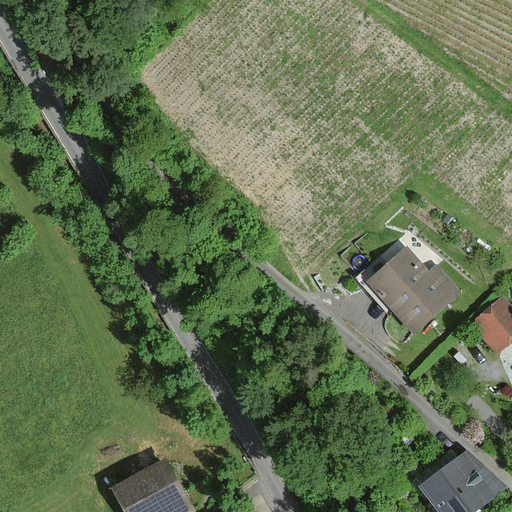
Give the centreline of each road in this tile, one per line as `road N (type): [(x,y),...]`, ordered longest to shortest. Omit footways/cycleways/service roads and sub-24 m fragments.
road 1 (unclassified): [(32,0),(202,211),(511,479)]
road 2 (tertiary): [(290,511),(0,23)]
road 3 (track): [(511,108),(364,0)]
